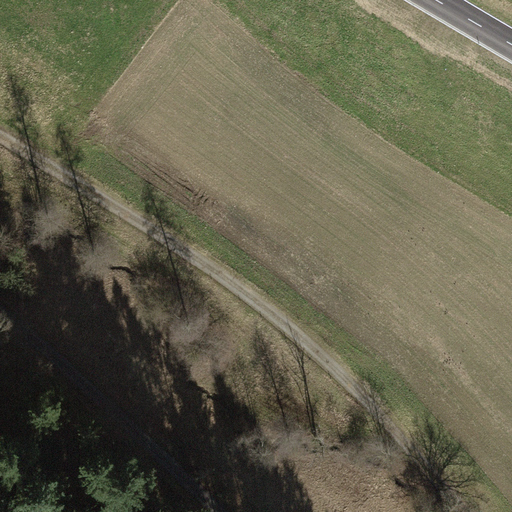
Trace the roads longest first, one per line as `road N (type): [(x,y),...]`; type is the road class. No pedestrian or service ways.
road 1 (track): [(0,136),(252,295),(414,451),(455,511)]
road 2 (track): [(233,511),(174,443),(0,308)]
